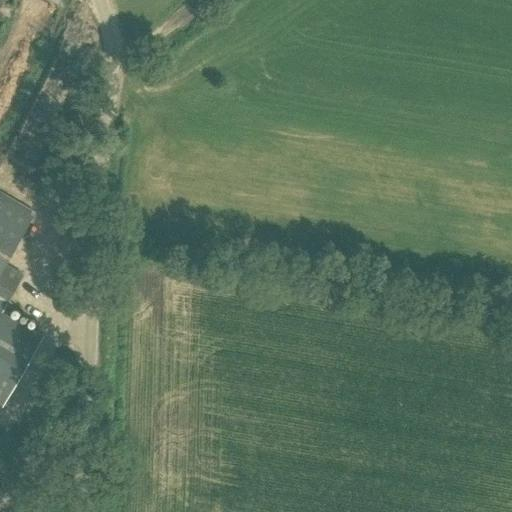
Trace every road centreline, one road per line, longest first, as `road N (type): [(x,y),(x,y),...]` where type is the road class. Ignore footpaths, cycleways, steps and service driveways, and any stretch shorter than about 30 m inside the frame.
road 1 (unclassified): [(79,511),(92,157),(116,77),(92,0)]
road 2 (track): [(222,0),(116,77)]
